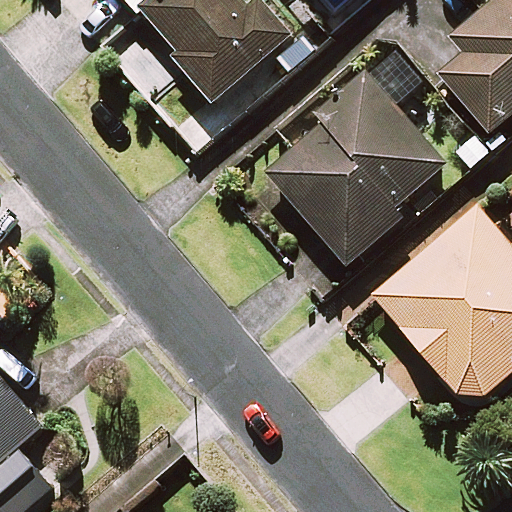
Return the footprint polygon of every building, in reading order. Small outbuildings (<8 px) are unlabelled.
[(125,0),(216,109),(299,40),(265,0),(125,0)] [(511,122),(511,0),(503,0),(455,41),(469,58),(444,80),(494,138),(511,122)] [(454,170),(369,77),(323,120),(328,127),(270,180),(350,266),(454,170)] [(511,377),(511,248),(482,213),(380,301),(474,411),(511,377)] [(45,431),(0,379),(0,511),(29,511),(54,491),(21,453),(45,431)]
